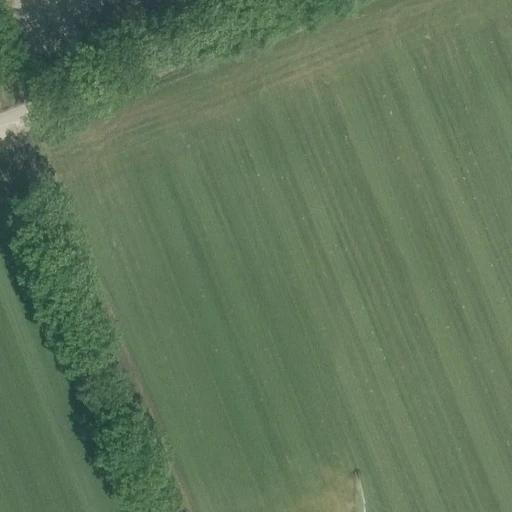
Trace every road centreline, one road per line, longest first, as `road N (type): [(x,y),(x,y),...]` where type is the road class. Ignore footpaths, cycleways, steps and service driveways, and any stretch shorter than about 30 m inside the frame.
road 1 (track): [(160,511),(7,127)]
road 2 (unclassified): [(0,129),(326,0)]
